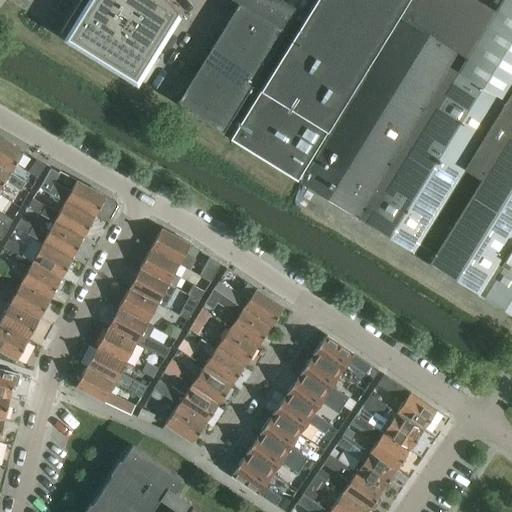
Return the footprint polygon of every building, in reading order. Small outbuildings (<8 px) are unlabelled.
[(80,0),(59,35),(66,39),(137,81),(178,12),(180,14),(181,17),(182,16),(175,7),(169,0),(80,0)] [(316,0),(231,139),(298,180),(408,0),(316,0)] [(278,0),(249,0),(245,6),(286,31),(299,11),(280,0),(280,1),(278,0)] [(352,97),(301,182),(359,218),(490,8),(476,0),(411,0),(351,97),(352,97)] [(490,8),(359,218),(366,223),(511,313),(511,0),(503,0),(496,12),(490,8)] [(240,3),(227,23),(274,52),(287,32),(286,32),(286,31),(245,6),(240,3)] [(227,23),(215,43),(262,72),(274,52),(227,23)] [(215,43),(203,63),(249,92),(262,72),(215,43)] [(203,63),(177,104),(224,133),(249,92),(203,63)] [(0,137),(0,166),(10,173),(23,152),(0,137)] [(36,161),(28,173),(38,179),(46,167),(36,161)] [(0,187),(5,180),(21,191),(26,184),(10,173),(0,166),(0,187)] [(51,169),(40,188),(66,202),(95,217),(106,196),(77,181),(71,192),(55,183),(60,174),(51,169)] [(0,222),(9,228),(14,219),(0,210),(0,196),(0,222)] [(33,199),(28,208),(54,222),(84,238),(95,217),(66,202),(60,213),(33,199)] [(21,219),(16,228),(28,235),(43,242),(73,258),(84,238),(54,222),(49,231),(48,233),(34,226),(21,219)] [(0,237),(2,239),(9,228),(0,222),(0,237)] [(162,229),(151,249),(180,265),(190,271),(196,260),(186,254),(191,245),(162,229)] [(9,239),(4,248),(18,255),(23,246),(9,239)] [(34,259),(32,262),(62,278),(73,258),(43,242),(34,259)] [(151,249),(140,269),(169,284),(175,288),(181,278),(175,274),(180,265),(151,249)] [(210,257),(200,276),(212,282),(221,265),(210,257)] [(0,260),(0,272),(5,275),(10,266),(0,260)] [(32,262),(22,283),(51,299),(56,290),(62,278),(32,262)] [(140,269),(130,289),(158,304),(165,308),(175,288),(169,284),(140,269)] [(220,281),(214,290),(223,295),(244,309),(271,327),(284,308),(248,283),(240,295),(220,281)] [(22,283),(11,303),(40,319),(51,299),(22,283)] [(193,286),(188,295),(190,296),(199,301),(205,292),(193,286)] [(130,289),(119,308),(147,323),(158,304),(130,289)] [(214,290),(206,303),(214,309),(218,303),(233,313),(225,324),(231,328),(258,346),(271,327),(244,309),(223,295),(214,290)] [(190,296),(180,315),(188,320),(199,301),(190,296)] [(11,303),(0,322),(0,323),(29,340),(40,319),(11,303)] [(202,309),(190,329),(199,335),(210,315),(203,307),(202,309)] [(119,308),(108,328),(137,343),(165,359),(171,349),(149,336),(154,327),(147,323),(119,308)] [(0,351),(18,361),(29,340),(0,323),(0,351)] [(170,324),(165,333),(176,340),(182,330),(170,324)] [(108,328),(98,347),(127,363),(137,343),(108,328)] [(231,328),(218,347),(245,366),(258,346),(231,328)] [(326,335),(312,356),(340,375),(349,362),(365,374),(371,366),(326,335)] [(184,340),(178,348),(190,357),(197,348),(184,340)] [(98,347),(87,367),(116,383),(142,396),(147,385),(122,373),(127,363),(98,347)] [(218,347),(205,366),(232,385),(245,366),(218,347)] [(312,356),(298,376),(344,406),(349,398),(332,387),(340,375),(312,356)] [(172,359),(166,368),(179,377),(185,368),(172,359)] [(147,362),(142,372),(154,378),(159,369),(147,362)] [(205,366),(192,385),(219,404),(232,385),(205,366)] [(87,367),(76,387),(105,403),(131,415),(136,406),(111,393),(116,383),(87,367)] [(371,367),(367,373),(373,378),(377,371),(371,367)] [(0,395),(11,398),(13,390),(15,390),(17,389),(20,376),(19,374),(0,368),(0,395)] [(385,375),(378,385),(404,403),(397,413),(423,431),(437,411),(411,393),(385,375)] [(298,376),(285,396),(330,426),(331,425),(314,414),(322,402),(339,414),(344,406),(298,376)] [(160,380),(154,388),(164,395),(179,405),(206,423),(219,404),(192,385),(185,396),(173,388),(171,387),(160,380)] [(154,388),(150,395),(159,402),(164,395),(154,388)] [(0,418),(5,420),(11,398),(0,395),(0,418)] [(371,395),(364,405),(374,412),(375,411),(387,419),(380,430),(384,433),(410,451),(423,431),(397,413),(371,395)] [(285,396),(271,416),(300,435),(308,422),(325,433),(330,426),(285,396)] [(179,405),(165,424),(193,443),(206,423),(179,405)] [(142,409),(138,418),(151,424),(156,415),(142,409)] [(357,415),(351,424),(378,442),(370,453),(396,471),(410,451),(384,433),(380,430),(357,415)] [(271,416),(258,436),(303,466),(309,458),(292,446),(300,435),(271,416)] [(348,428),(343,435),(344,435),(351,440),(356,434),(348,428)] [(344,435),(337,444),(360,460),(353,470),(357,472),(357,473),(383,491),(396,471),(370,453),(351,440),(344,435)] [(258,436),(244,456),(273,475),(282,462),(298,473),(303,466),(258,436)] [(151,511),(160,499),(169,486),(176,491),(184,480),(133,445),(87,511),(151,511)] [(334,449),(330,454),(339,460),(343,455),(334,449)] [(330,454),(324,463),(351,481),(343,493),(370,510),(372,507),(374,509),(381,499),(378,497),(383,491),(357,473),(357,472),(353,470),(343,463),(339,460),(330,454)] [(244,456),(231,475),(276,506),(282,497),(265,486),(273,475),(244,456)] [(309,459),(304,465),(311,470),(315,463),(309,459)] [(321,468),(317,474),(327,481),(331,475),(321,468)] [(311,483),(303,494),(304,494),(314,501),(327,481),(317,474),(311,483)] [(169,486),(160,499),(180,511),(205,511),(184,497),(181,495),(175,492),(176,491),(169,486)] [(343,493),(330,511),(368,511),(370,510),(343,493)] [(304,494),(297,503),(310,511),(329,511),(314,501),(304,494)] [(282,497),(276,506),(284,511),(290,501),(283,496),(282,497)]
